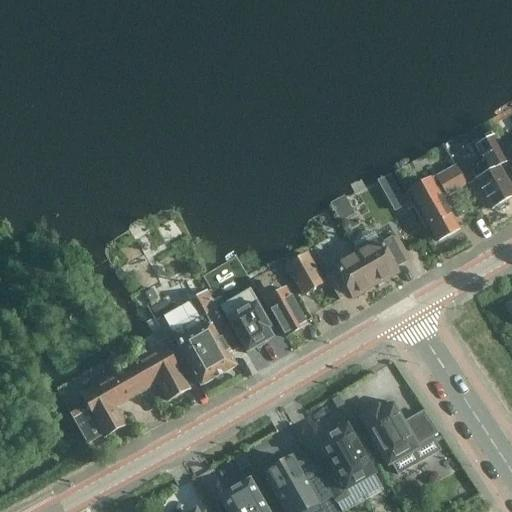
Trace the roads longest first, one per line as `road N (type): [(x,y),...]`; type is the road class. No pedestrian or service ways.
road 1 (tertiary): [(57,511),(405,309)]
road 2 (residential): [(405,309),(511,472)]
road 3 (tertiary): [(405,309),(511,252)]
